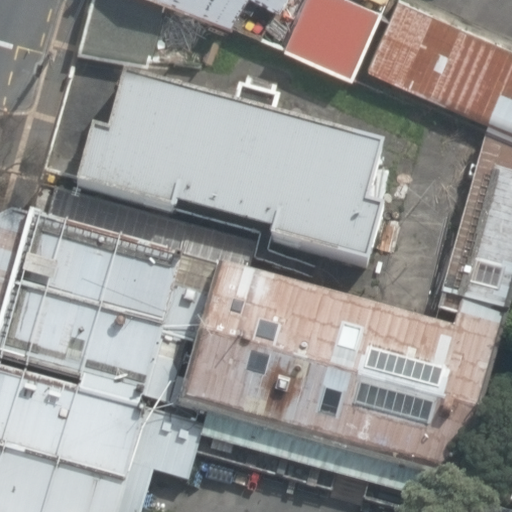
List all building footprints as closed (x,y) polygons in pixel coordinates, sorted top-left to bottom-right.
[(168,0),(98,0),(85,49),(150,63),(168,0)] [(248,0),(186,0),(235,22),(248,0)] [(374,3),(368,0),(297,0),(283,32),(348,62),(374,3)] [(511,38),(422,0),(390,0),(364,60),(511,123),(511,38)] [(392,149),(127,75),(111,130),(102,127),(86,184),(374,265),(391,204),(377,200),(392,149)] [(434,322),(214,262),(174,408),(461,482),(511,311),(511,142),(491,134),(434,322)] [(214,262),(44,216),(5,362),(174,408),(214,262)] [(144,511),(174,408),(5,362),(0,379),(0,511),(144,511)] [(511,511),(511,508),(460,496),(456,511),(511,511)]
